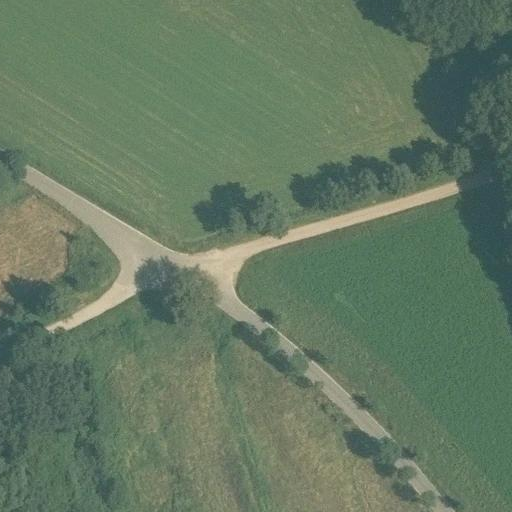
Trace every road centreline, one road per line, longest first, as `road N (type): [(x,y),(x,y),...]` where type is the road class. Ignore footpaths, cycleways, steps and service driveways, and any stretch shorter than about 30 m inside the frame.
road 1 (unclassified): [(0,157),(269,334),(327,383),(440,511)]
road 2 (track): [(511,166),(224,263),(164,272)]
road 3 (track): [(0,359),(164,272)]
